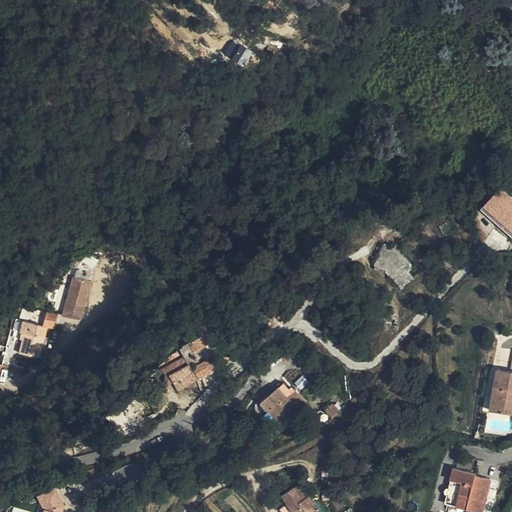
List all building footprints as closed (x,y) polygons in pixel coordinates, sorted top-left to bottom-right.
[(244,64),(250,54),(240,49),(234,58),(244,64)] [(511,196),(502,188),(483,208),(511,234),(511,196)] [(401,289),(413,277),(406,270),(410,267),(389,246),(373,261),(401,289)] [(81,320),(92,281),(74,276),(63,315),(81,320)] [(106,287),(104,281),(99,283),(96,284),(100,291),(106,287)] [(24,333),(23,339),(19,352),(40,358),(45,338),(40,337),(43,325),(24,320),(21,332),(24,333)] [(200,336),(187,345),(193,354),(206,345),(200,336)] [(214,372),(208,360),(193,367),(199,379),(214,372)] [(178,390),(196,379),(187,364),(169,374),(178,390)] [(511,414),(511,371),(498,369),(490,410),(511,414)] [(280,389),(278,387),(262,402),(280,423),(305,401),(291,385),(288,388),(285,385),(280,389)] [(326,411),(332,417),(339,410),(334,404),(326,411)] [(445,503),(448,504),(457,468),(454,467),(445,503)] [(448,504),(480,511),(482,511),(491,479),(476,475),(477,473),(457,468),(448,504)] [(300,501),(307,496),(298,483),(291,488),(300,501)] [(63,511),(66,506),(57,488),(40,496),(46,509),(45,511),(63,511)] [(287,504),(292,511),(320,511),(312,499),(310,501),(307,496),(300,501),(291,488),(280,496),(286,505),(287,504)]
